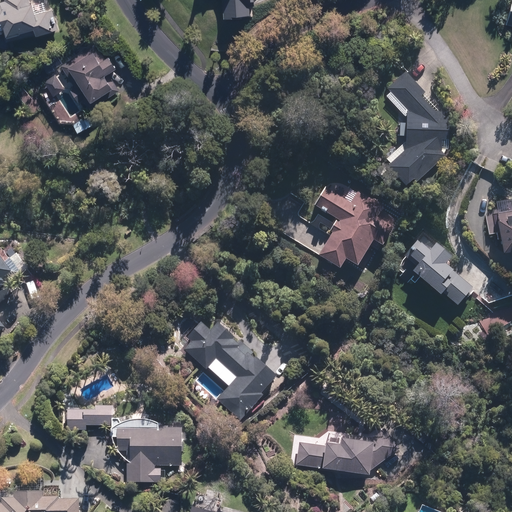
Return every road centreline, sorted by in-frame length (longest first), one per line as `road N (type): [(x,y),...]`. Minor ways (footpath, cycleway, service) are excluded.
road 1 (residential): [(9,387),(88,293),(217,203),(239,139),(221,98)]
road 2 (residential): [(221,98),(305,24),(373,0)]
road 3 (residential): [(221,98),(156,41),(126,0)]
